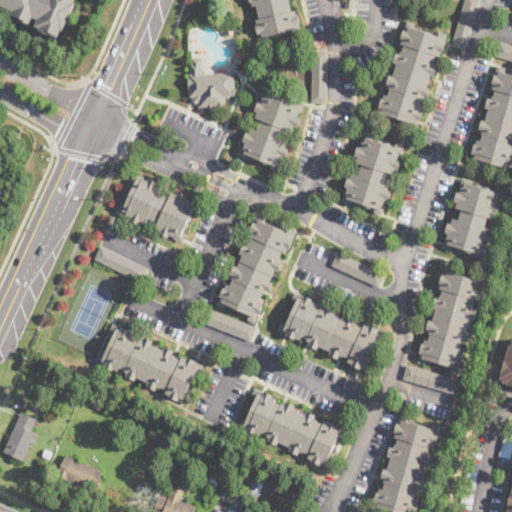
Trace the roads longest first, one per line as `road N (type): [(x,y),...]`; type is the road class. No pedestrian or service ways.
road 1 (residential): [(489,0),(406,262),(400,344),(333,511)]
road 2 (residential): [(179,319),(377,412)]
road 3 (residential): [(323,0),(335,58),(332,121),(297,208)]
road 4 (secondary): [(88,136),(0,318)]
road 5 (residential): [(406,262),(297,208),(238,194)]
road 6 (secondary): [(150,0),(88,136)]
road 7 (residential): [(238,194),(179,319)]
